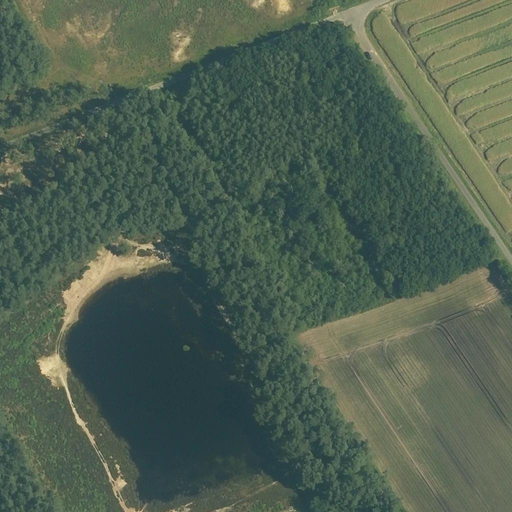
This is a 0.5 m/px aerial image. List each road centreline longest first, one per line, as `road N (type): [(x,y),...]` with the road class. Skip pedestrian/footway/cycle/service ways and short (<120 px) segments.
road 1 (unclassified): [(349,16),(0,146)]
road 2 (unclassified): [(349,16),(511,262)]
